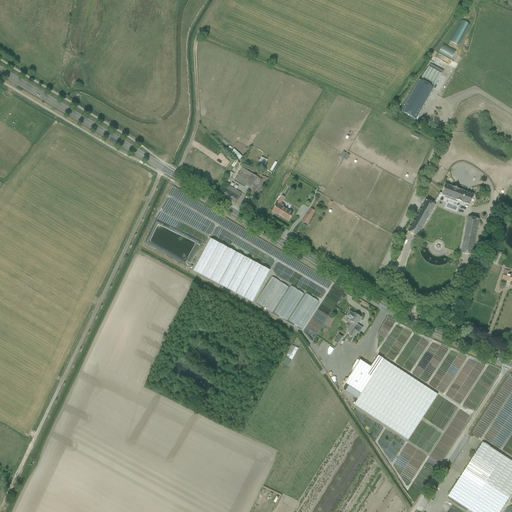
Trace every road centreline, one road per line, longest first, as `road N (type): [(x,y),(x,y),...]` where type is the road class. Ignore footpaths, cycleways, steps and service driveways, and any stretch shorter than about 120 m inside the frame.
road 1 (secondary): [(507,363),(410,320),(0,70)]
road 2 (track): [(0,511),(162,168)]
road 3 (unknown): [(414,293),(435,291),(457,275),(488,217),(490,183),(462,163)]
road 4 (unclassified): [(507,363),(411,511)]
